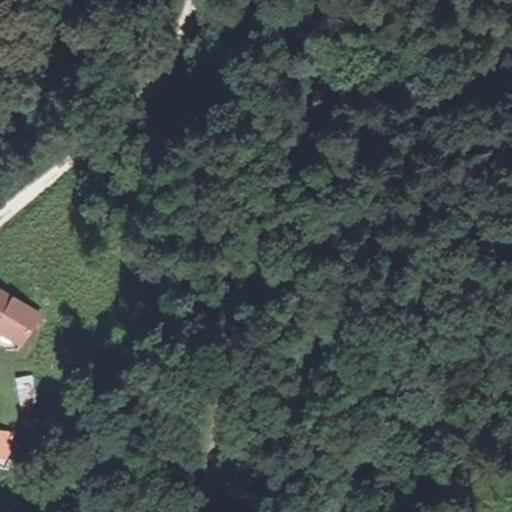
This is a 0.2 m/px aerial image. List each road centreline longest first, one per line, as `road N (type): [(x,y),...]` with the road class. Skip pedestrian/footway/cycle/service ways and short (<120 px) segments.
road 1 (unclassified): [(318,0),(326,35),(320,107),(257,295),(211,511)]
road 2 (residential): [(0,221),(126,126),(185,51),(196,0)]
